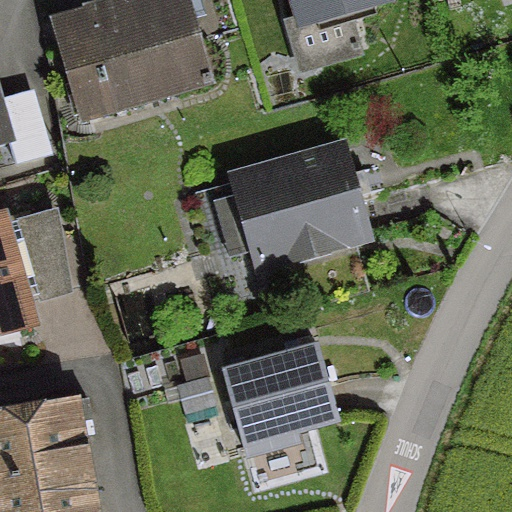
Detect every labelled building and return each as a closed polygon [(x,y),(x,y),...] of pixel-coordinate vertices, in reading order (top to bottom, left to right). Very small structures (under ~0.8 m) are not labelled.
[(110,110),(110,111),(208,83),(184,0),(145,0),(121,7),(119,0),(108,0),(80,8),(83,17),(54,26),(81,119),(110,110)] [(383,1),(382,0),(290,0),(296,19),(283,23),(295,64),(314,58),(317,67),(357,55),(344,12),(383,1)] [(0,107),(0,146),(5,145),(10,164),(38,156),(22,101),(0,107)] [(363,235),(339,151),(229,182),(253,266),(363,235)] [(2,246),(0,237),(0,329),(25,322),(13,282),(29,277),(19,241),(2,246)] [(222,372),(221,372),(241,444),(329,419),(330,421),(331,421),(311,347),(309,348),(310,350),(223,374),(222,372)] [(0,511),(87,511),(68,401),(0,412),(0,511)]
